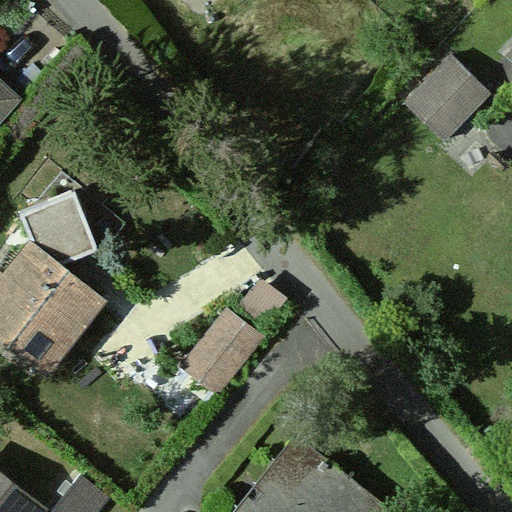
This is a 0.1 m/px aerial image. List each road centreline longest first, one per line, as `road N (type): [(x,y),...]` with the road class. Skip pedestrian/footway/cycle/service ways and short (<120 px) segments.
road 1 (residential): [(79,0),(330,303)]
road 2 (residential): [(330,303),(501,511)]
road 3 (residential): [(166,511),(330,303)]
